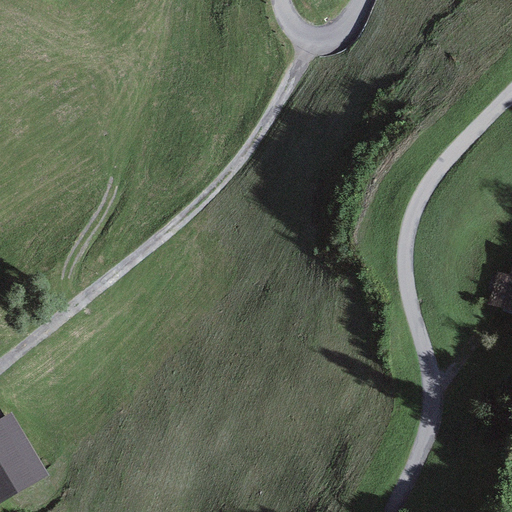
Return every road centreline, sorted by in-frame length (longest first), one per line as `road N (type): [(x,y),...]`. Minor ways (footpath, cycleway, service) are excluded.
road 1 (unclassified): [(394,511),(431,414),(405,269),(409,224),(443,164),(511,91)]
road 2 (residential): [(0,364),(222,179),(270,117),(311,38)]
